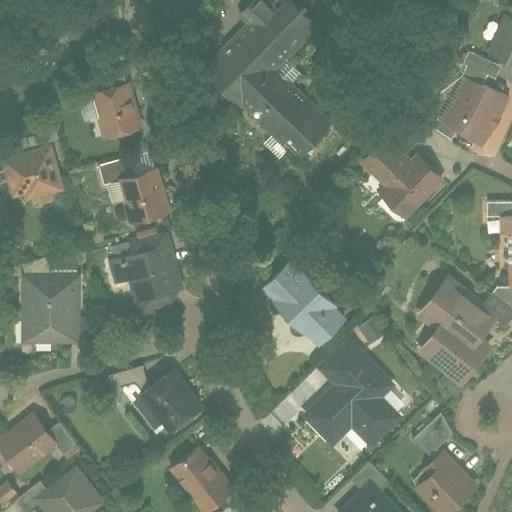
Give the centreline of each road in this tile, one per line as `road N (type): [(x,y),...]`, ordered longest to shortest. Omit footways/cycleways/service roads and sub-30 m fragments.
road 1 (residential): [(213,327),(217,301),(203,222),(122,0)]
road 2 (residential): [(213,327),(0,393)]
road 3 (residential): [(292,511),(272,493),(244,437),(213,327)]
